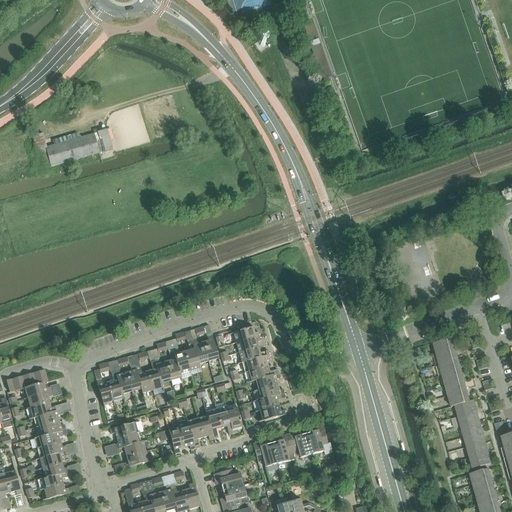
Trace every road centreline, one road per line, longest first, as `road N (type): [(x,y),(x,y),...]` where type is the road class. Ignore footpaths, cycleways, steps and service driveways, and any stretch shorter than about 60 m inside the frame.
road 1 (tertiary): [(357,348),(273,126),(248,86),(187,22)]
road 2 (residential): [(76,366),(164,327),(245,306),(268,311),(307,356),(357,348)]
road 3 (tertiary): [(404,511),(357,348)]
road 4 (track): [(51,136),(191,86)]
road 5 (residential): [(193,461),(320,414)]
road 6 (residential): [(357,348),(478,305)]
road 7 (residential): [(99,488),(76,366)]
road 8 (residential): [(478,305),(511,286),(497,220),(511,208)]
